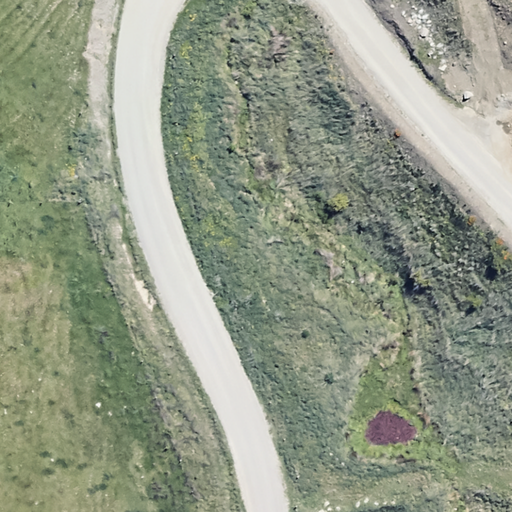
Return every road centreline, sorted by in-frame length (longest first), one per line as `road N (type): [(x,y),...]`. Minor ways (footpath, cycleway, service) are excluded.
road 1 (unclassified): [(268,511),(255,457),(144,179),(138,66),(157,0)]
road 2 (unclassified): [(334,0),(405,93),(511,201)]
